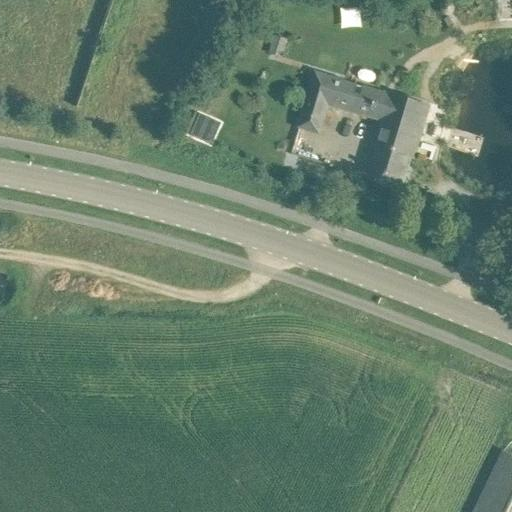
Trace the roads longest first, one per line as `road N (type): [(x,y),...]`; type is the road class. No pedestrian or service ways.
road 1 (tertiary): [(511,334),(247,233),(0,175)]
road 2 (track): [(333,223),(220,295),(0,252)]
